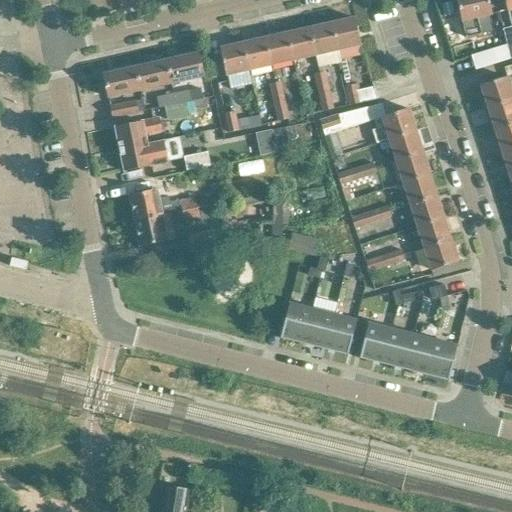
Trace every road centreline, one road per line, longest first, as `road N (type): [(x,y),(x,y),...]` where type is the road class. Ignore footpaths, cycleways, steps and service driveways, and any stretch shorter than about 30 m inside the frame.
road 1 (residential): [(467,419),(111,329),(50,45)]
road 2 (residential): [(467,419),(488,314),(488,251),(405,0)]
road 3 (residential): [(50,45),(261,0)]
